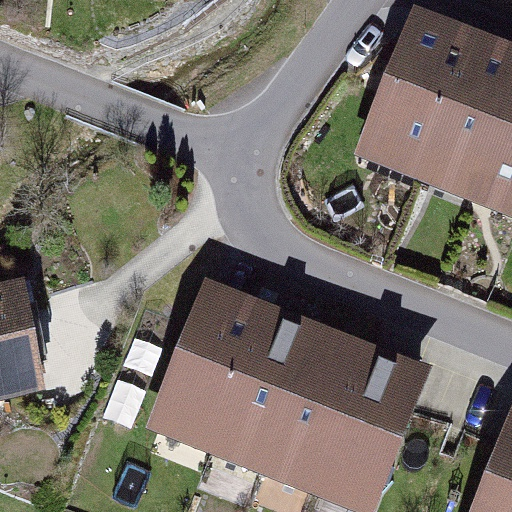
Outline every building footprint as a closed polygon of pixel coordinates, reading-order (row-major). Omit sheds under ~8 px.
[(413,196),(471,49),(414,26),(356,173),(413,196)] [(471,218),(511,112),(511,64),(471,49),(413,196),(471,218)] [(511,233),(511,112),(471,218),(511,233)] [(37,289),(0,294),(0,421),(9,420),(6,401),(52,394),(37,289)] [(208,459),(263,316),(206,294),(151,437),(208,459)] [(266,481),(321,338),(263,316),(208,459),(266,481)] [(323,503),(378,360),(321,338),(266,481),(323,503)] [(345,511),(385,511),(436,382),(378,360),(323,503),(345,511)] [(511,511),(511,432),(481,511),(511,511)]
